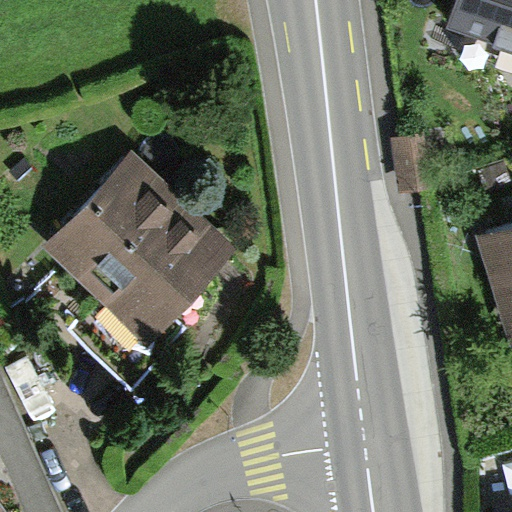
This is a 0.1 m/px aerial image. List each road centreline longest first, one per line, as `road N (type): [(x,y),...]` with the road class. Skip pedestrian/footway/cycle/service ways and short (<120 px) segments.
road 1 (tertiary): [(308,0),(373,443)]
road 2 (unclassified): [(156,511),(202,478),(260,459),(373,443)]
